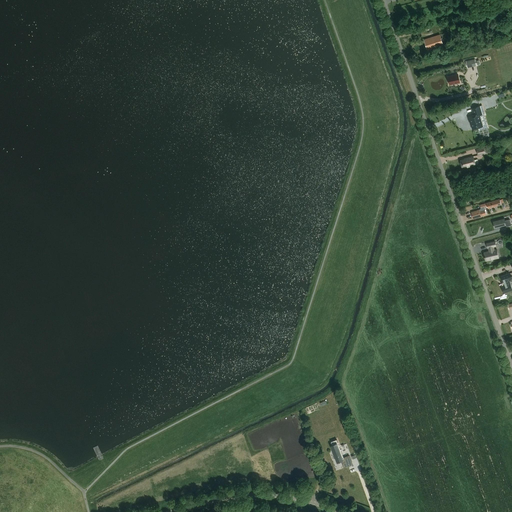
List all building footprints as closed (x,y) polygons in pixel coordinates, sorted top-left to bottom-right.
[(441,34),(424,40),(428,50),(444,45),(441,34)] [(466,60),(467,67),(476,65),(475,58),(466,60)] [(448,76),(449,83),(453,82),(453,83),(459,82),(458,74),(448,76)] [(468,116),(469,121),(470,121),(473,129),(482,126),(479,115),(482,114),(479,106),(472,108),(474,115),(468,116)] [(484,147),(476,149),(478,155),(486,153),(484,147)] [(462,168),(476,164),(473,156),(467,157),(467,158),(460,160),(462,168)] [(481,208),(483,208),(484,210),(480,211),(479,210),(471,212),(473,219),(481,216),(486,214),(484,207),(487,206),(488,208),(501,204),(501,203),(500,199),(480,205),(481,208)] [(505,220),(505,218),(493,221),(493,222),(494,226),(495,228),(506,225),(505,220)] [(493,246),(496,246),(495,241),(486,243),(488,248),(490,247),(491,250),(484,252),(486,260),(499,257),(497,249),(494,250),(493,246)] [(511,277),(511,278),(510,274),(502,277),(503,281),(504,281),(505,285),(502,286),(504,292),(511,289),(511,288),(510,284),(510,285),(509,283),(511,281),(511,277)] [(337,439),(331,441),(338,460),(341,459),(343,465),(352,461),(349,455),(344,457),(337,439)]
